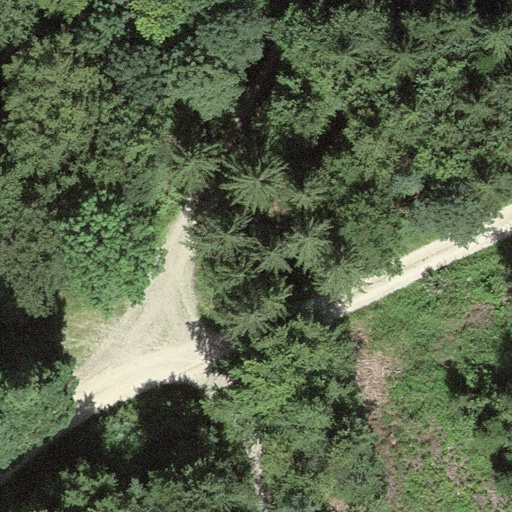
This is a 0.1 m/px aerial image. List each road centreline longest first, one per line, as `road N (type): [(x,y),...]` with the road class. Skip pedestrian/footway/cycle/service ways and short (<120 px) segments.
road 1 (track): [(0,461),(107,381),(158,369),(209,372),(511,211)]
road 2 (track): [(107,381),(244,130),(300,0)]
road 3 (track): [(209,372),(251,409),(274,472),(274,511)]
